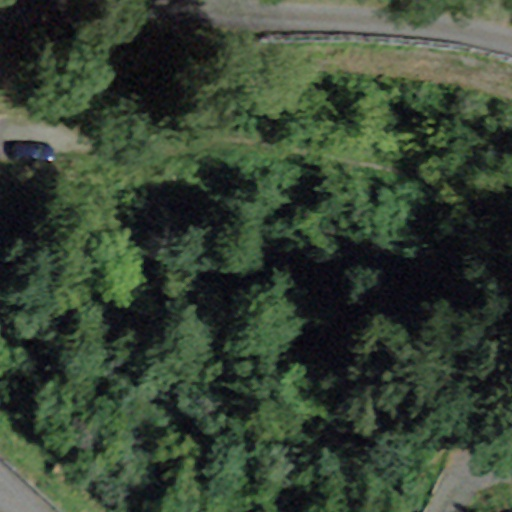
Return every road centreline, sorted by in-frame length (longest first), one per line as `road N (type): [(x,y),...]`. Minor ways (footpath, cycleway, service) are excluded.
road 1 (track): [(511,204),(318,154),(206,140),(0,141)]
road 2 (unclassified): [(0,8),(145,0),(409,20),(511,41)]
